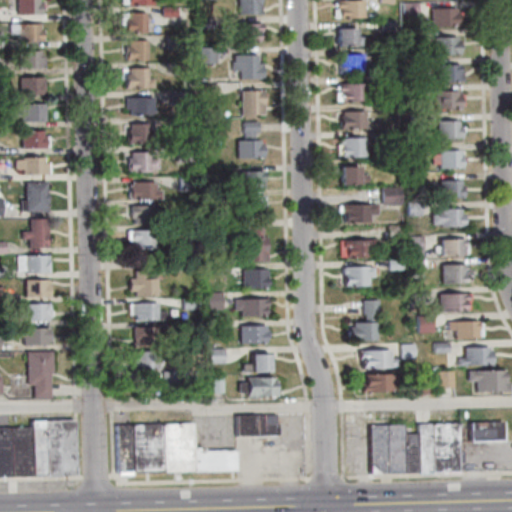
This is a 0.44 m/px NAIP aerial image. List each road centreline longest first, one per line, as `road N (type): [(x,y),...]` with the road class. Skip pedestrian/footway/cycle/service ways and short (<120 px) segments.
road 1 (residential): [(328,511),(326,395),(301,296),(294,0)]
road 2 (residential): [(100,511),(79,0)]
road 3 (residential): [(511,300),(502,260),(495,0)]
road 4 (secondary): [(328,505),(52,511)]
road 5 (secondary): [(511,500),(328,505)]
